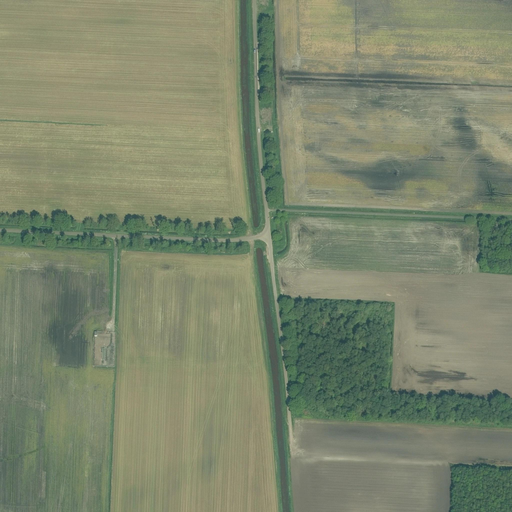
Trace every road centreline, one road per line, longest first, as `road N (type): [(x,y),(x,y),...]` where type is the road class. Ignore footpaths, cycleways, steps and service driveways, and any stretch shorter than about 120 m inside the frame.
road 1 (unclassified): [(268,236),(0,230)]
road 2 (unclassified): [(268,236),(253,0)]
road 3 (unclassified): [(292,453),(268,236)]
